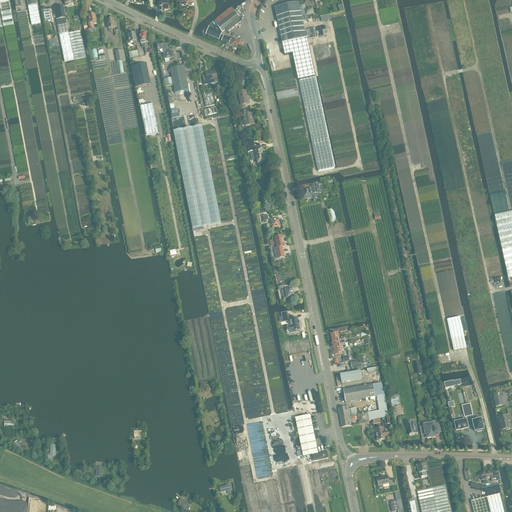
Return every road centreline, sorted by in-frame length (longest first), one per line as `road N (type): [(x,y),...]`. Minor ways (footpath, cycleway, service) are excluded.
road 1 (tertiary): [(352,459),(340,441),(265,74),(256,64)]
road 2 (track): [(491,292),(428,12)]
road 3 (track): [(510,211),(463,0)]
road 4 (tertiary): [(256,64),(107,0)]
road 5 (unclassified): [(375,456),(511,458)]
